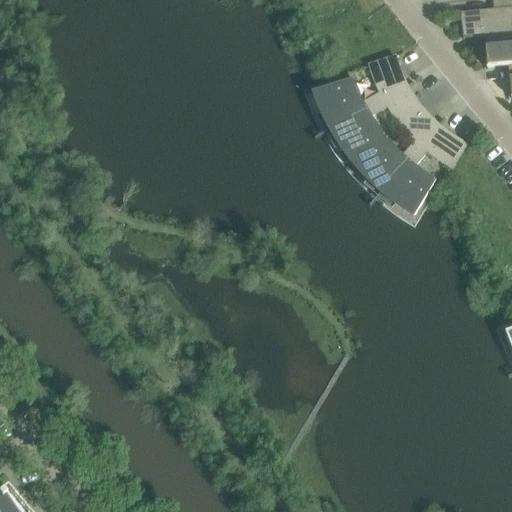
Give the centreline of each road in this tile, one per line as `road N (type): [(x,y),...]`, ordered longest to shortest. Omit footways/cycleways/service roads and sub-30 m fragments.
road 1 (residential): [(511,143),(395,0)]
road 2 (unclassified): [(0,411),(83,511)]
